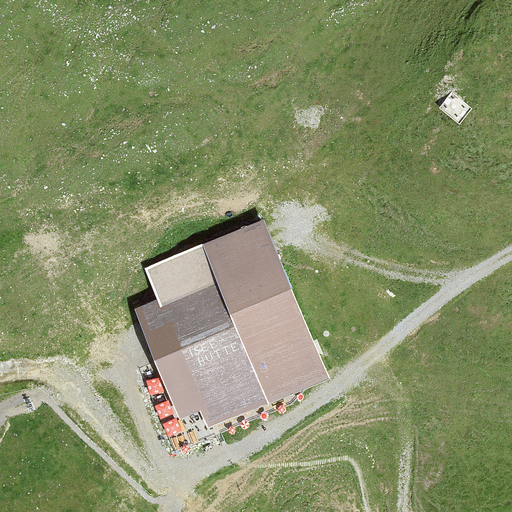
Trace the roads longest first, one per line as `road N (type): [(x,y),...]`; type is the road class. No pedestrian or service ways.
road 1 (track): [(511,251),(182,486),(170,511)]
road 2 (track): [(374,353),(392,382),(406,445),(401,511)]
